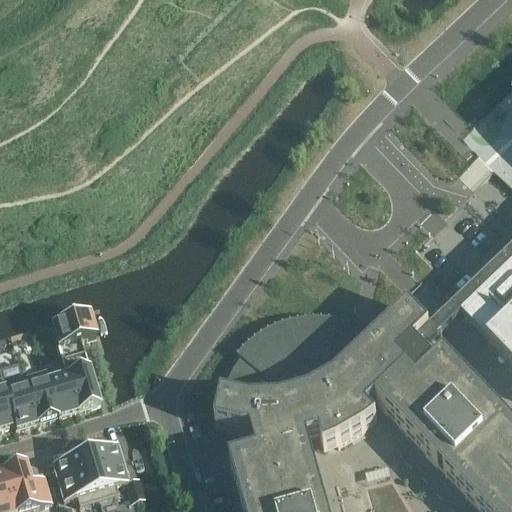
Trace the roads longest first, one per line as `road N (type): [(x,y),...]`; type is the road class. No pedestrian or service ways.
road 1 (unclassified): [(163,405),(355,137),(491,0)]
road 2 (residential): [(163,405),(0,454)]
